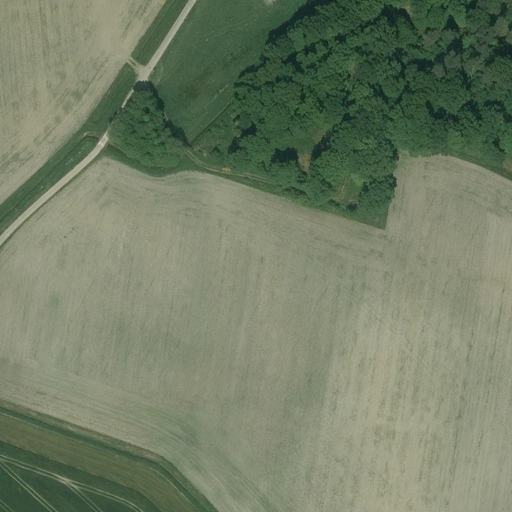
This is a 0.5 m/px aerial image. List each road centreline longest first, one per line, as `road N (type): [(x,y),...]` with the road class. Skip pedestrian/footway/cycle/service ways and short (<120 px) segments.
road 1 (unclassified): [(193,0),(98,148),(0,237)]
road 2 (track): [(141,83),(188,156),(236,174)]
